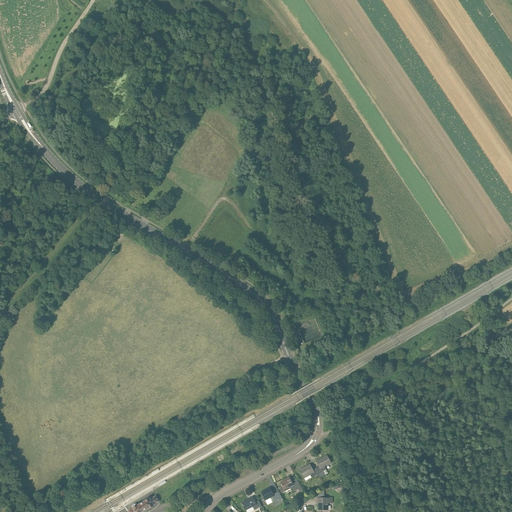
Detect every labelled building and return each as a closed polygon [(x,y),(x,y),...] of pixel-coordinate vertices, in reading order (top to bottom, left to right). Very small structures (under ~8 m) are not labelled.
[(325,475),(323,471),(326,470),(324,467),(331,463),(327,455),(316,461),(319,467),(316,468),(319,474),(320,476),(321,477),(325,475)] [(312,478),(317,475),(319,474),(316,468),(313,470),(310,464),(299,470),(303,478),(304,480),(311,476),(312,478)] [(293,484),(289,477),(280,482),(282,486),(279,488),(282,494),(290,489),(292,492),(298,489),(300,492),(303,491),(298,481),(293,484)] [(273,494),(270,488),(261,493),(265,501),(270,498),(273,503),(282,498),(279,492),(273,494)] [(324,498),(324,490),(315,495),(317,498),(317,504),(318,504),(318,510),(328,510),(328,503),(332,503),(332,498),(324,498)] [(159,502),(155,497),(150,500),(149,499),(138,506),(137,504),(135,504),(132,505),(132,507),(133,509),(129,511),(141,511),(153,506),(153,505),(159,502)] [(255,503),(252,497),(242,503),(246,511),(252,507),(254,511),(259,508),(260,508),(262,507),(259,501),(255,503)]
